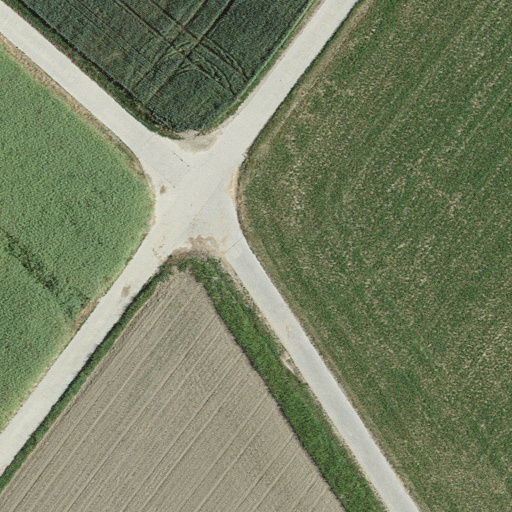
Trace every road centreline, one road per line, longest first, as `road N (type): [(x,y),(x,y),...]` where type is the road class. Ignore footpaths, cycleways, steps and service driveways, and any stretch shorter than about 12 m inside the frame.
road 1 (track): [(406,511),(197,189),(0,14)]
road 2 (track): [(0,453),(338,0)]
